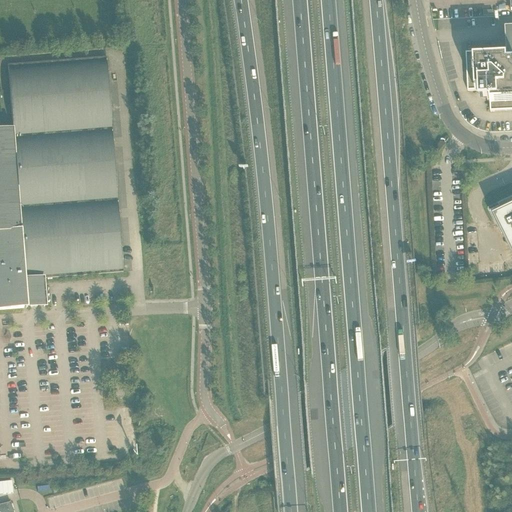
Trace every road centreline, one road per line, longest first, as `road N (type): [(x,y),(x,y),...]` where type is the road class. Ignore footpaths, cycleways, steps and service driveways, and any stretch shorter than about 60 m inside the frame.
road 1 (trunk): [(241,0),(291,511)]
road 2 (trunk): [(417,511),(375,0)]
road 3 (motorway): [(300,0),(340,511)]
road 4 (motorway): [(368,511),(328,0)]
road 5 (tertiary): [(170,0),(189,262)]
road 6 (unclassified): [(511,147),(472,142),(445,116),(416,0)]
road 7 (tertiary): [(179,511),(197,404),(195,348)]
